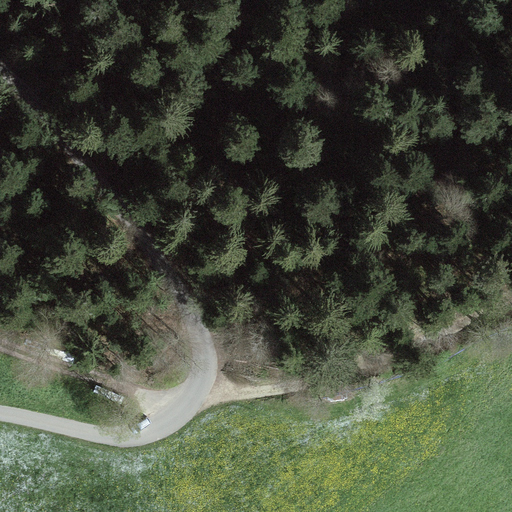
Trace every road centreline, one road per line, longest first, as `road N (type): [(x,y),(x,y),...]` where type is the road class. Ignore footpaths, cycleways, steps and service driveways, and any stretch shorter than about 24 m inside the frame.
road 1 (track): [(0,63),(38,99),(171,271),(191,312),(202,367),(194,400),(129,433),(0,413)]
road 2 (track): [(194,400),(345,379),(511,304)]
road 3 (track): [(194,400),(0,344)]
